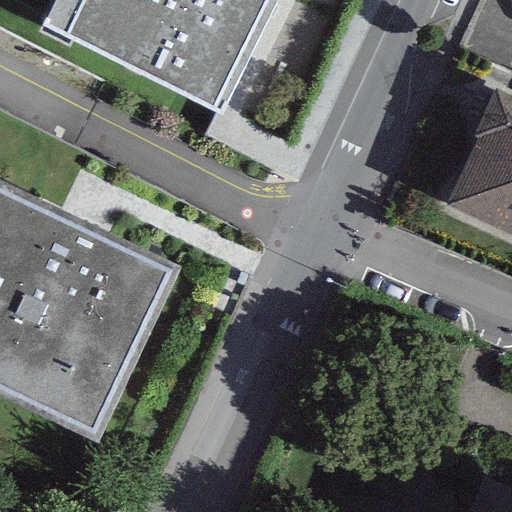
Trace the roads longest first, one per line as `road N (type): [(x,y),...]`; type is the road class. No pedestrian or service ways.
road 1 (residential): [(197,511),(319,231)]
road 2 (residential): [(319,231),(427,0)]
road 3 (residential): [(511,320),(319,231)]
